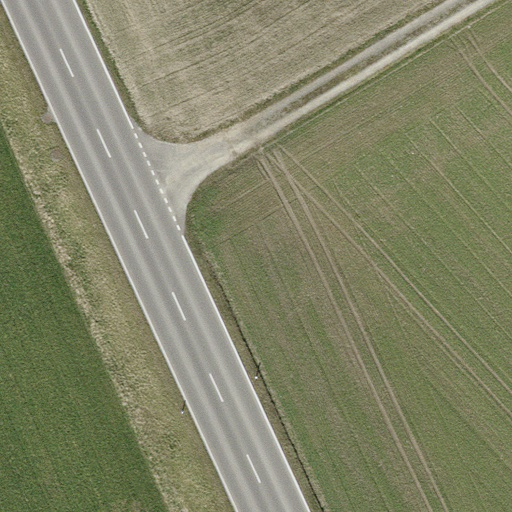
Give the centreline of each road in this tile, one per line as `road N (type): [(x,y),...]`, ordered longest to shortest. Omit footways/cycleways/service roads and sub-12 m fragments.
road 1 (primary): [(41,0),(279,511)]
road 2 (track): [(135,202),(465,0)]
